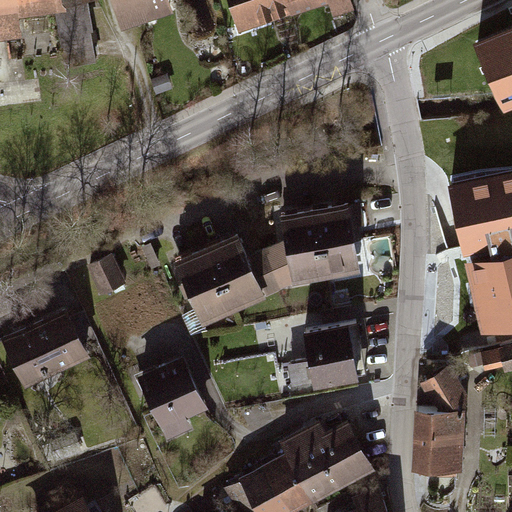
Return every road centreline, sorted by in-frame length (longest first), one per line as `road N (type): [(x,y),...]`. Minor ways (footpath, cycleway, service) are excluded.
road 1 (residential): [(382,40),(414,185),(418,242),(408,511)]
road 2 (secondary): [(0,224),(382,40)]
road 3 (track): [(409,387),(315,411),(259,446),(184,511)]
road 4 (track): [(140,351),(165,341),(189,345),(220,418),(259,446)]
